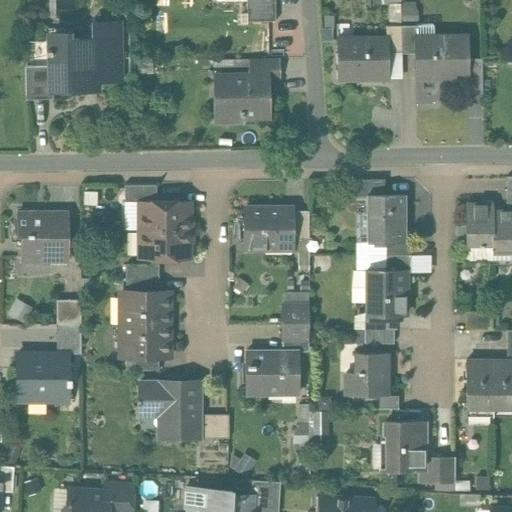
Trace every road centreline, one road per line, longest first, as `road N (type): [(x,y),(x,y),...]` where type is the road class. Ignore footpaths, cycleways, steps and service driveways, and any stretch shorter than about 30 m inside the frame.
road 1 (residential): [(444,155),(214,160)]
road 2 (residential): [(444,155),(440,381)]
road 3 (residential): [(214,160),(0,168)]
road 4 (residential): [(214,160),(215,359)]
road 5 (track): [(310,0),(321,158)]
